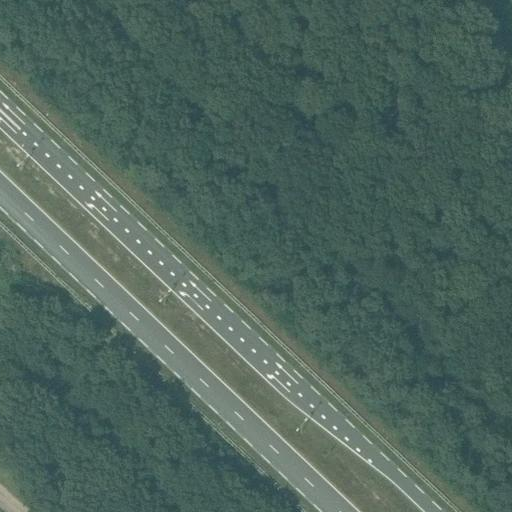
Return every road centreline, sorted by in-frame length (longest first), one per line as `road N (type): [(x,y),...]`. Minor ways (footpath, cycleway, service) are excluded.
road 1 (primary): [(438,511),(0,105)]
road 2 (primary): [(0,187),(340,511)]
